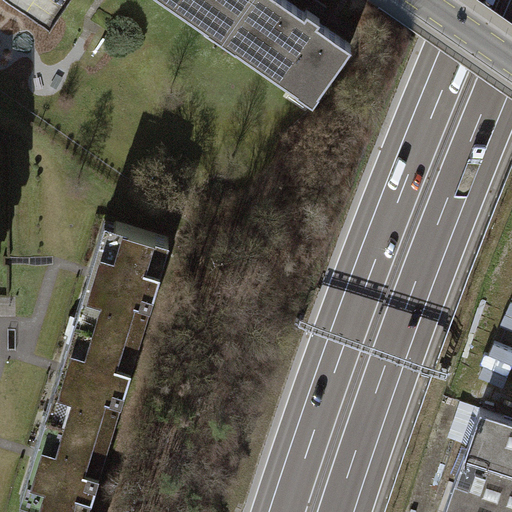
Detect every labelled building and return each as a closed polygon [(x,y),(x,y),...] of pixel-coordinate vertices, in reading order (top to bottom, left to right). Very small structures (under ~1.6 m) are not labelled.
[(248,0),(166,0),(222,38),(248,0)] [(353,41),(292,0),(248,0),(222,38),(313,99),(353,41)] [(158,224),(171,228),(177,204),(164,201),(158,224)] [(146,334),(175,239),(108,219),(91,274),(79,314),(146,334)] [(511,289),(490,337),(476,331),(465,356),(505,374),(511,357),(511,289)] [(116,432),(146,334),(79,314),(62,368),(49,412),(116,432)] [(511,511),(511,412),(476,399),(434,511),(511,511)] [(92,511),(116,432),(49,412),(36,454),(24,494),(38,498),(33,511),(92,511)]
